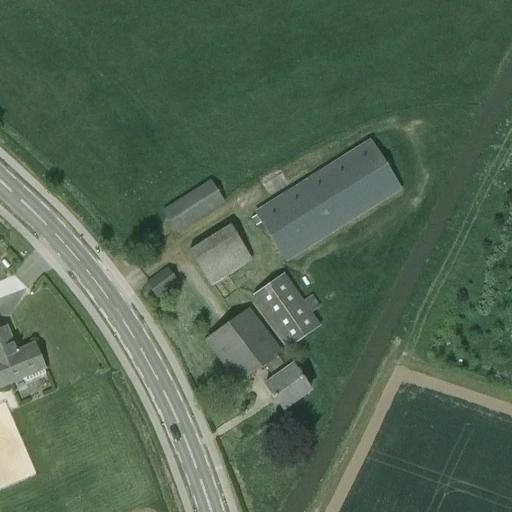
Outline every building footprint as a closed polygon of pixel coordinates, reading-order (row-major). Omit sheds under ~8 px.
[(400,189),(370,141),(255,213),(256,215),(251,219),(256,226),(261,223),(285,261),(400,189)] [(223,202),(210,181),(163,211),(176,232),(223,202)] [(233,223),(190,248),(210,283),(253,259),(233,223)] [(177,283),(166,268),(146,283),(156,298),(177,283)] [(302,302),(282,274),(253,295),(289,348),(319,327),(310,314),(319,308),(310,296),(302,302)] [(282,352),(248,309),(204,340),(238,384),(264,365),(273,378),(264,385),(281,410),(309,390),(292,365),(286,369),(277,356),(282,352)] [(0,388),(23,379),(25,383),(47,373),(35,346),(17,354),(6,329),(0,331),(0,388)]
